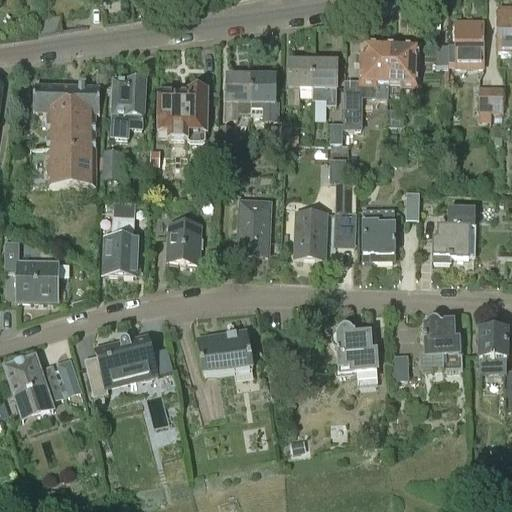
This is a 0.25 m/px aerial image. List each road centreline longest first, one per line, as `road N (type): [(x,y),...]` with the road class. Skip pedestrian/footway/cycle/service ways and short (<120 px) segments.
road 1 (residential): [(0,350),(121,315),(257,295),(511,307)]
road 2 (tertiary): [(364,0),(0,55)]
